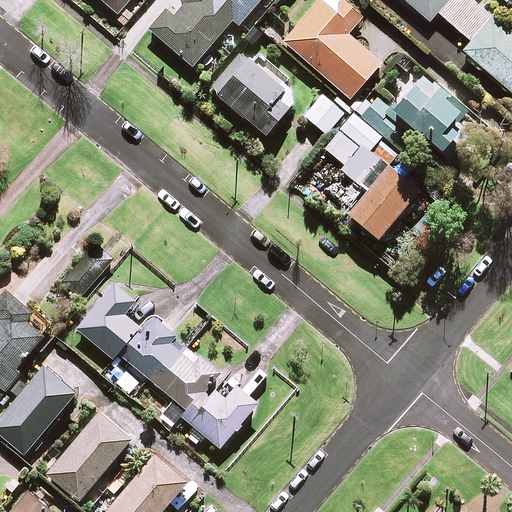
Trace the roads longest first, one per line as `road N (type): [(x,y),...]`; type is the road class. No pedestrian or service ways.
road 1 (residential): [(0,38),(405,376)]
road 2 (residential): [(289,511),(405,376)]
road 3 (residential): [(405,376),(511,254)]
road 4 (residential): [(405,376),(511,462)]
